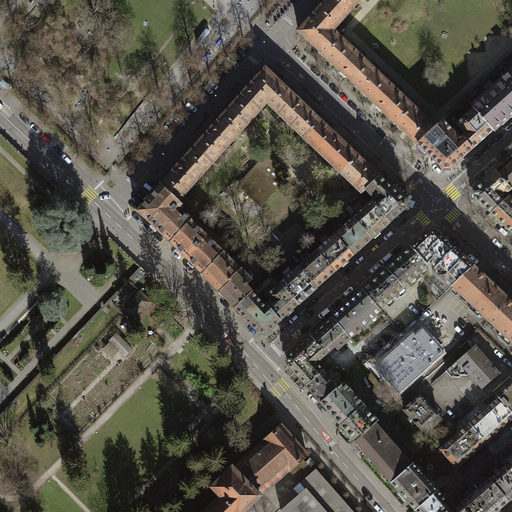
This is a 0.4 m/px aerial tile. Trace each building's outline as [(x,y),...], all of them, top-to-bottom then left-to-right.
[(361,0),(328,0),(325,3),(344,20),(361,0)] [(344,20),(325,3),(299,32),(326,57),(342,40),(333,31),(344,20)] [(342,40),(326,57),(340,71),(339,72),(346,78),(347,77),(361,91),(378,73),(342,40)] [(266,103),(282,85),(266,70),(250,87),(249,87),(244,92),(245,93),(230,109),(248,125),(267,103),(266,103)] [(511,72),(502,81),(511,92),(511,72)] [(378,73),(361,91),(376,105),(375,106),(381,112),(382,111),(397,125),(414,107),(378,73)] [(474,109),(493,131),(511,114),(511,92),(502,81),(472,108),(474,109)] [(304,138),(320,121),(304,106),(305,105),(299,99),(298,100),(282,85),(266,103),(267,103),(304,138)] [(418,145),(436,129),(430,123),(414,107),(397,125),(414,141),(418,145)] [(248,125),(230,109),(215,125),(214,125),(209,130),(210,131),(195,147),(213,163),(248,125)] [(462,138),(473,149),(493,131),(474,109),(457,124),(466,134),(462,138)] [(341,174),(358,157),(342,142),(343,141),(337,135),(336,136),(320,121),(304,138),(341,174)] [(436,129),(418,145),(443,169),(451,169),(473,149),(462,138),(460,140),(444,122),(436,129)] [(213,163),(195,147),(181,163),(180,163),(175,169),(176,169),(161,185),(178,201),(213,163)] [(262,205),(288,177),(281,170),(279,173),(275,169),(279,164),(267,154),(244,180),(255,190),(251,194),(262,205)] [(366,191),(380,178),(358,157),(341,174),(362,193),(366,191)] [(511,157),(496,172),(511,189),(511,157)] [(507,194),(511,189),(496,172),(475,191),(475,199),(491,214),(510,197),(507,194)] [(374,205),(390,223),(405,210),(405,205),(405,201),(380,178),(366,191),(370,196),(372,196),(375,193),(381,199),(374,204),(374,205)] [(178,201),(161,185),(137,212),(170,243),(191,221),(184,215),(182,217),(176,212),(182,205),(178,201)] [(491,214),(511,233),(511,232),(511,198),(510,197),(491,214)] [(354,218),(372,239),(390,223),(374,205),(374,204),(373,202),(371,202),(354,218)] [(335,235),(354,255),(372,239),(354,218),(335,235)] [(191,221),(170,243),(202,274),(223,253),(191,221)] [(429,232),(411,248),(426,265),(432,259),(438,265),(438,266),(455,249),(438,232),(429,232)] [(317,251),(335,272),(354,255),(335,235),(317,251)] [(411,248),(387,269),(404,288),(415,279),(418,282),(421,278),(419,275),(428,267),(426,265),(411,248)] [(474,267),(455,249),(438,266),(438,265),(435,268),(441,273),(438,276),(446,282),(448,280),(453,285),(474,267)] [(299,267),(317,288),(335,272),(317,251),(299,267)] [(229,280),(240,270),(223,253),(202,274),(219,292),(230,282),(229,280)] [(280,284),(299,305),(317,288),(299,267),(280,284)] [(459,292),(478,310),(498,289),(480,273),(477,270),(474,267),(453,285),(452,286),(456,289),(459,292)] [(230,282),(219,292),(235,309),(253,292),(247,286),(252,281),(241,269),(240,270),(229,280),(230,282)] [(366,288),(363,291),(380,310),(383,307),(386,305),(394,297),(397,300),(401,297),(398,294),(404,288),(387,269),(369,286),(366,288)] [(266,305),(281,321),(299,305),(280,284),(267,296),(271,300),(266,305)] [(511,331),(511,302),(498,289),(478,310),(507,337),(511,331)] [(148,299),(140,291),(125,308),(133,316),(148,299)] [(363,291),(332,318),(350,338),(381,311),(380,310),(363,291)] [(281,321),(266,305),(264,305),(253,292),(235,309),(258,332),(260,332),(260,335),(266,335),(266,333),(267,333),(281,321)] [(314,334),(311,337),(326,354),(329,351),(332,349),(335,347),(338,350),(350,338),(332,318),(317,331),(314,334)] [(413,336),(379,367),(399,390),(441,353),(422,332),(415,338),(413,336)] [(125,355),(132,349),(116,334),(110,341),(125,355)] [(317,362),(326,354),(311,337),(288,357),(288,365),(306,386),(324,370),(317,362)] [(446,371),(451,377),(459,377),(462,375),(467,376),(476,386),(478,385),(482,389),(501,373),(476,345),(446,371)] [(306,386),(321,402),(341,384),(331,372),(328,375),(324,370),(306,386)] [(383,387),(371,373),(367,377),(379,391),(383,387)] [(338,421),(341,424),(363,405),(360,402),(358,399),(344,383),(342,384),(341,384),(321,402),(335,418),(338,421)] [(511,386),(499,398),(511,412),(511,386)] [(444,421),(420,395),(404,409),(427,436),(444,421)] [(511,412),(499,398),(470,423),(487,442),(511,419),(511,412)] [(341,424),(355,441),(375,424),(378,421),(363,405),(341,424)] [(398,423),(393,428),(406,443),(411,438),(398,423)] [(457,468),(487,442),(470,423),(441,449),(457,468)] [(362,449),(391,482),(411,464),(382,431),(378,427),(375,424),(355,441),(359,445),(362,449)] [(243,511),(261,495),(289,470),(302,458),(307,454),(282,426),(234,468),(232,467),(212,487),(221,496),(204,511),(243,511)] [(289,470),(300,483),(314,471),(311,467),(316,463),(311,458),(306,462),(302,458),(289,470)] [(510,501),(511,498),(511,460),(491,479),(509,500),(510,501)] [(416,510),(416,509),(438,490),(434,487),(431,484),(413,462),(411,464),(391,482),(410,503),(412,506),(416,510)] [(354,511),(316,469),(314,471),(300,483),(290,492),(296,497),(281,510),(282,511),(354,511)] [(470,511),(495,511),(509,500),(491,479),(490,478),(461,503),(464,506),(464,505),(470,511)] [(416,509),(418,511),(445,511),(449,509),(450,509),(444,502),(446,500),(438,490),(416,509)]
